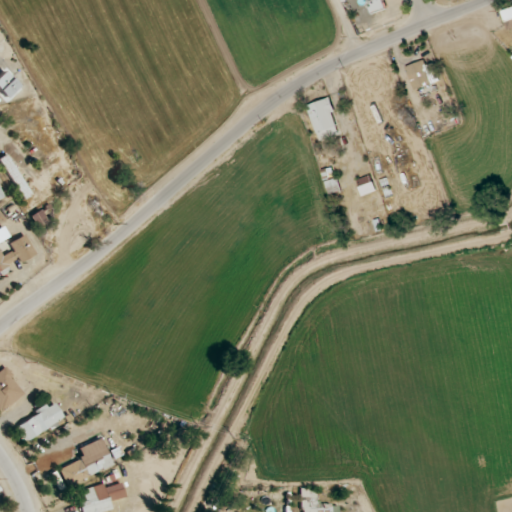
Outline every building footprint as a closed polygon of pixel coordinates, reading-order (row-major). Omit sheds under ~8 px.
[(511,6),(502,9),(505,21),(511,19),(511,6)] [(0,93),(6,99),(18,85),(2,71),(0,72),(0,93)] [(308,105),(319,141),(341,134),(330,98),(308,105)] [(0,157),(0,163),(23,199),(31,194),(6,154),(0,157)] [(364,183),(363,179),(358,180),(362,195),(376,192),(372,181),(364,183)] [(0,275),(10,271),(8,267),(35,253),(25,235),(8,243),(12,251),(1,256),(0,253),(0,275)] [(0,412),(0,413),(24,392),(3,368),(0,369),(0,412)] [(14,428),(24,443),(62,417),(52,402),(14,428)] [(78,447),(82,459),(59,467),(63,478),(85,470),(87,475),(111,466),(101,439),(78,447)] [(81,490),(84,501),(79,502),(80,511),(107,511),(111,511),(107,494),(115,493),(113,486),(103,488),(102,485),(81,490)] [(337,511),(337,504),(316,504),(315,488),(300,489),(300,511),(337,511)]
